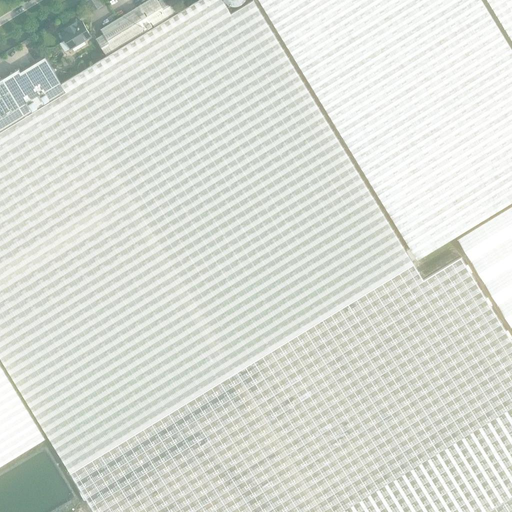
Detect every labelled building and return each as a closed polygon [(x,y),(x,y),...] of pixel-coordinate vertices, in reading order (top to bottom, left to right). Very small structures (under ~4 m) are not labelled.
[(413,263),(253,1),(231,15),(221,0),(197,0),(107,55),(61,83),(66,92),(0,132),(0,355),(71,472),(413,263)] [(95,37),(106,54),(175,12),(168,0),(145,0),(100,28),(103,32),(95,37)] [(258,0),(417,260),(511,202),(511,50),(481,0),(258,0)] [(511,0),(487,0),(511,40),(511,0)] [(65,40),(59,43),(62,48),(64,52),(71,48),(71,49),(91,36),(82,21),(77,24),(76,22),(65,29),(66,31),(61,34),(65,40)] [(34,42),(28,45),(36,58),(41,55),(34,42)] [(0,132),(66,92),(61,83),(45,57),(21,72),(19,69),(0,80),(0,132)] [(511,206),(458,239),(511,328),(511,206)] [(0,511),(511,511),(511,338),(461,255),(423,278),(413,263),(71,472),(0,355),(0,511)]
